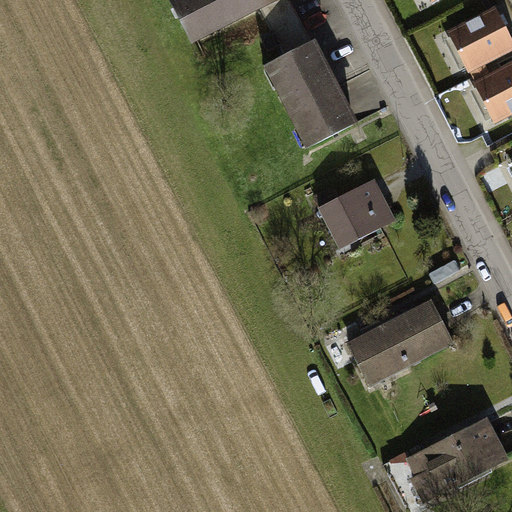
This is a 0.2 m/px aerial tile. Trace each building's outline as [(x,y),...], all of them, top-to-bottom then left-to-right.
[(291,0),(177,0),(172,2),(195,49),(293,2),(291,0)] [(511,47),(511,44),(493,10),(450,33),(471,70),(511,47)] [(320,51),(273,73),(311,152),(357,131),(320,51)] [(511,112),(511,64),(475,84),(495,121),(511,112)] [(376,188),(321,212),(340,258),(396,234),(376,188)] [(430,303),(355,345),(381,392),(457,351),(430,303)] [(483,419),(406,458),(416,477),(412,479),(423,501),(504,459),(483,419)]
